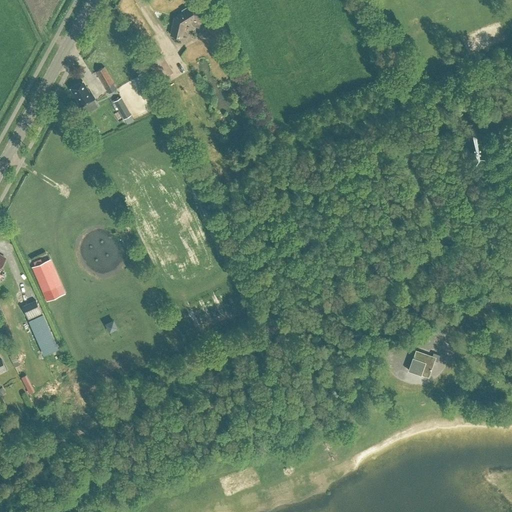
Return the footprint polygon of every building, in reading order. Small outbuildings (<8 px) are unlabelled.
[(192,5),(174,16),(170,34),(182,36),(184,24),(194,18),(204,20),(206,8),(192,5)] [(221,35),(214,21),(206,25),(212,39),(221,35)] [(173,71),(162,53),(148,61),(159,79),(173,71)] [(104,66),(96,71),(105,87),(113,82),(104,66)] [(91,77),(87,79),(97,94),(101,92),(91,77)] [(89,91),(82,80),(70,88),(81,106),(95,98),(90,91),(89,91)] [(123,82),(116,89),(123,96),(130,89),(123,82)] [(468,132),(462,134),(466,142),(472,140),(468,132)] [(40,263),(33,266),(50,306),(57,303),(40,263)] [(34,282),(28,284),(33,294),(38,291),(34,282)] [(20,306),(27,320),(40,313),(34,300),(20,306)] [(43,314),(28,320),(33,331),(48,324),(43,314)] [(63,355),(70,351),(64,337),(57,341),(63,355)] [(415,349),(412,357),(407,370),(420,375),(421,374),(428,376),(434,360),(437,361),(439,355),(433,352),(432,355),(415,349)] [(26,387),(32,384),(26,374),(21,377),(26,387)]
